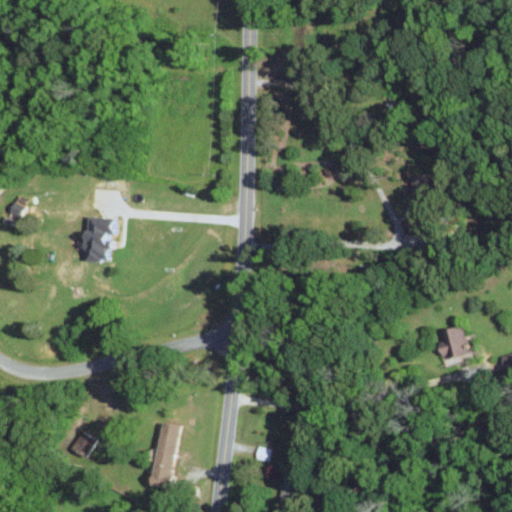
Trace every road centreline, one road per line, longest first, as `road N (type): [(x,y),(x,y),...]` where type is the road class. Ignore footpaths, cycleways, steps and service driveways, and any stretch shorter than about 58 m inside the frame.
road 1 (residential): [(215,511),(241,261),(248,0)]
road 2 (residential): [(235,339),(38,376),(0,361)]
